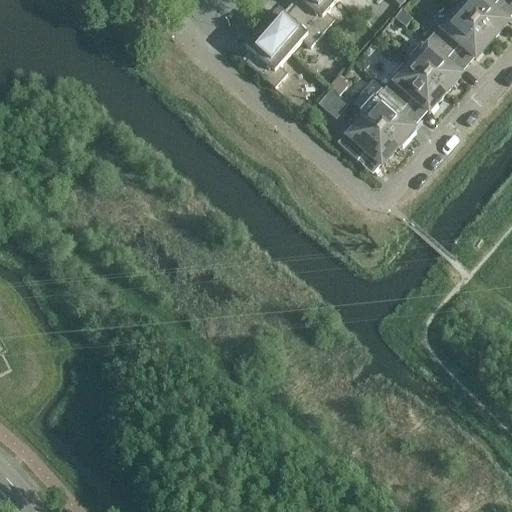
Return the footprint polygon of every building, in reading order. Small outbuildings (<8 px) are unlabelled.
[(295,0),(301,4),(294,12),(323,38),(335,24),(328,17),(339,5),(333,0),(295,0)] [(389,0),(400,9),(406,2),(403,0),(389,0)] [(457,7),(454,11),(492,44),(507,26),(491,12),(499,3),(495,0),(472,0),(462,11),(457,7)] [(441,28),(432,39),(452,57),(460,48),(476,62),(492,44),(454,11),(450,15),(456,19),(445,31),(441,28)] [(279,14),(262,32),(292,58),(303,45),(311,52),(323,38),(294,12),(286,21),(279,14)] [(402,13),(395,21),(405,30),(412,23),(402,13)] [(370,31),(377,36),(384,29),(377,23),(370,31)] [(246,67),(275,92),(288,77),(281,71),(292,58),(262,32),(246,51),(254,58),(250,62),(246,67)] [(410,60),(407,64),(445,97),(460,80),(444,66),(452,57),(432,39),(423,50),(426,53),(415,65),(410,60)] [(346,58),(340,60),(339,66),(343,70),(349,68),(350,62),(346,58)] [(357,68),(364,75),(368,70),(368,65),(363,61),(357,68)] [(395,82),(385,93),(405,110),(413,101),(429,115),(445,97),(407,64),(403,68),(409,73),(398,85),(395,82)] [(339,82),(331,92),(339,99),(348,89),(339,82)] [(363,114),(359,118),(398,151),(413,133),(397,119),(405,110),(385,93),(376,103),(379,106),(368,118),(363,114)] [(348,135),(337,147),(357,164),(366,155),(382,169),(398,151),(359,118),(356,121),(362,126),(351,138),(348,135)]
